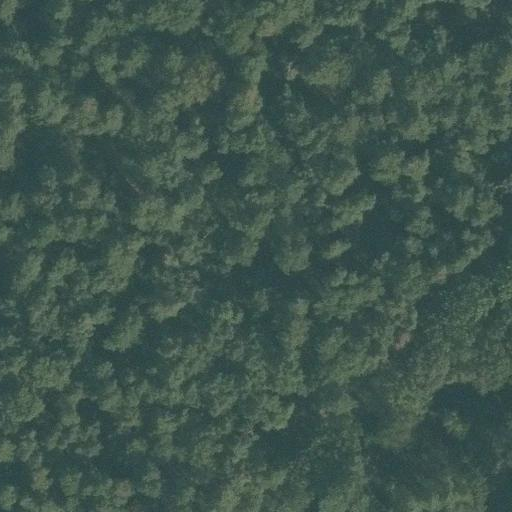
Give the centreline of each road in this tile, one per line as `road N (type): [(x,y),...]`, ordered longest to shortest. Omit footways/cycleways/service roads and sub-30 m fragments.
road 1 (track): [(278,458),(283,424),(511,197)]
road 2 (track): [(263,511),(278,458),(511,326)]
